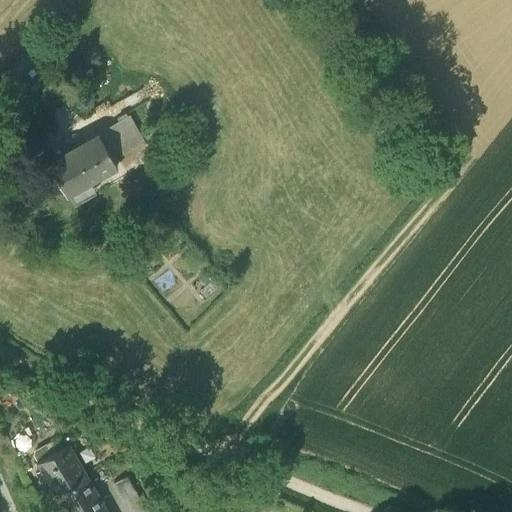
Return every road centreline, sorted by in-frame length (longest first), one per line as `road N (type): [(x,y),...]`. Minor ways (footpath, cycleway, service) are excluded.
road 1 (track): [(511,143),(234,455)]
road 2 (track): [(380,511),(142,425),(0,347)]
